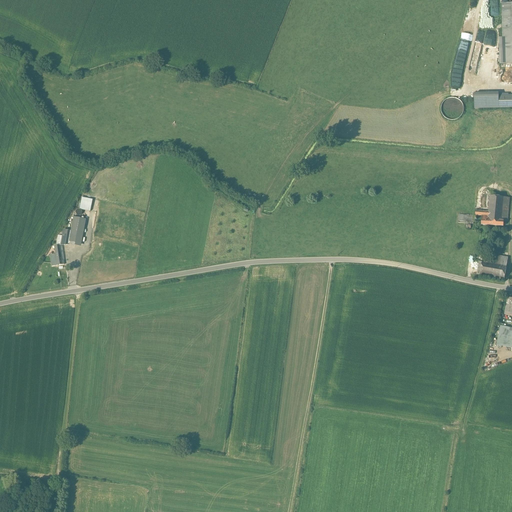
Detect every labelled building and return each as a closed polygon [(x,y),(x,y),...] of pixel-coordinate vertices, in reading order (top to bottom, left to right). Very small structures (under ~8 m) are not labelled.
[(511,3),(502,4),(502,37),(499,37),(500,64),(511,63),(511,3)] [(474,109),(499,108),(498,96),(498,93),(474,94),(474,109)] [(511,95),(498,96),(499,108),(511,107),(511,95)] [(457,121),(464,102),(451,98),(448,108),(446,108),(443,116),(457,121)] [(488,212),(475,211),(475,215),(475,216),(482,216),(481,219),(504,221),(507,222),(510,198),(490,196),(488,212)] [(459,214),(458,223),(473,224),(474,215),(459,214)] [(86,220),(73,217),(71,229),(68,229),(67,231),(70,232),(68,242),(69,242),(81,245),(86,220)] [(67,231),(63,231),(62,236),(61,245),(68,244),(69,242),(68,242),(70,232),(67,231)] [(59,236),(57,246),(54,246),(57,266),(64,265),(63,261),(61,261),(60,254),(62,254),(62,251),(60,251),(59,246),(61,245),(62,236),(59,236)] [(500,279),(506,279),(508,258),(499,257),(498,266),(502,266),(500,279)] [(480,276),(500,279),(502,266),(498,266),(487,265),(486,268),(481,267),(480,276)] [(511,328),(500,326),(496,345),(511,348),(511,328)]
